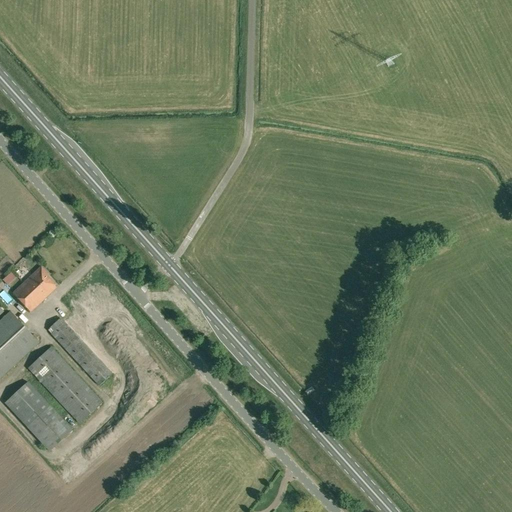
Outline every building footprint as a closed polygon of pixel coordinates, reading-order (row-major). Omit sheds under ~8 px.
[(31,312),(57,288),(44,274),(47,271),(42,266),(13,293),(31,312)] [(16,279),(11,274),(3,281),(8,286),(16,279)] [(0,320),(0,379),(40,342),(10,311),(0,320)] [(100,385),(112,373),(61,318),(48,330),(100,385)] [(103,403),(51,347),(28,369),(80,424),(103,403)] [(5,404),(27,428),(50,452),(73,430),(28,383),(5,404)]
